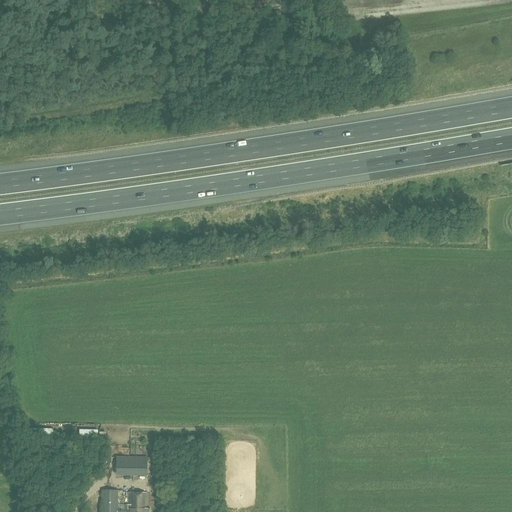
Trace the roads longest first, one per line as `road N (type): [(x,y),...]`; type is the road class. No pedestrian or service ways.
road 1 (motorway): [(511,106),(0,183)]
road 2 (motorway): [(0,214),(511,138)]
